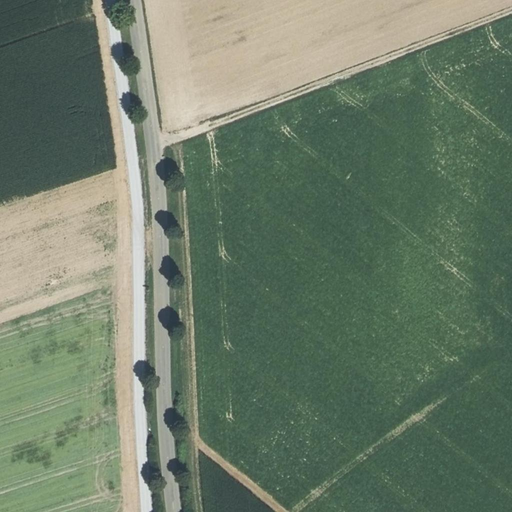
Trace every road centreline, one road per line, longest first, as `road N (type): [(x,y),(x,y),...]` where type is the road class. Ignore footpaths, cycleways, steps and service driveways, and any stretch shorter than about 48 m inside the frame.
road 1 (tertiary): [(133,0),(159,210),(174,511)]
road 2 (track): [(153,148),(511,11)]
road 3 (track): [(178,139),(199,511)]
